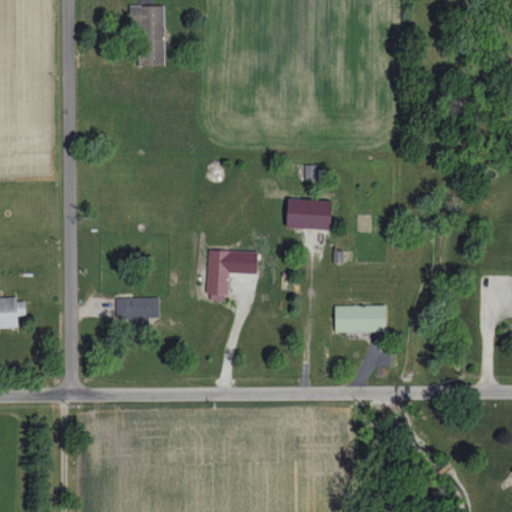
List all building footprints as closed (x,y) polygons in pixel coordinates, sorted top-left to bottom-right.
[(165,65),(164,4),(130,5),(130,29),(139,29),(139,65),(165,65)] [(317,164),(304,164),(305,179),(318,179),(317,164)] [(331,229),(332,200),(288,198),(287,227),(331,229)] [(257,251),(209,249),(208,299),(228,300),(229,272),(257,273),(257,251)] [(0,327),(18,326),(18,315),(26,314),(25,302),(17,302),(17,296),(0,296),(0,327)] [(117,322),(149,321),(149,317),(159,317),(159,296),(116,297),(117,322)] [(336,331),(386,330),(385,304),(335,305),(336,331)]
